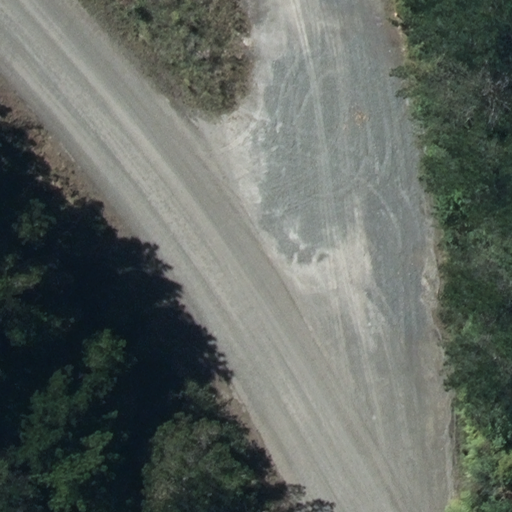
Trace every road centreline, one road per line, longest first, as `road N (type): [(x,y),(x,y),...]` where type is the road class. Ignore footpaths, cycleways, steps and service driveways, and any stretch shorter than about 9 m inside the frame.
road 1 (unclassified): [(356,511),(293,395),(116,130),(6,0)]
road 2 (track): [(300,0),(321,123),(293,395)]
